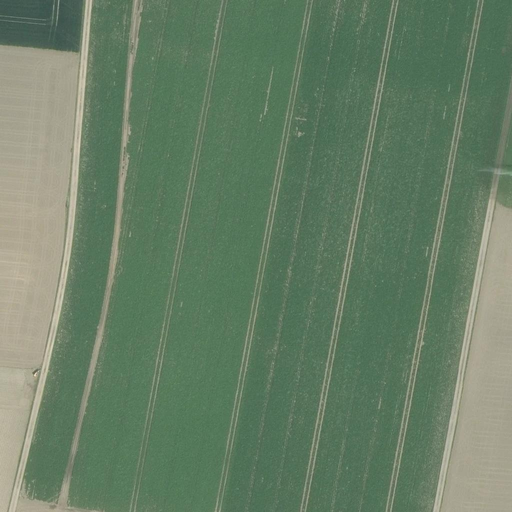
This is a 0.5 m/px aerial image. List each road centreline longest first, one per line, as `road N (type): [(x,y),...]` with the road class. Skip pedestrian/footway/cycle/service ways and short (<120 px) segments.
road 1 (track): [(11,511),(63,281),(90,0)]
road 2 (track): [(511,99),(436,511)]
